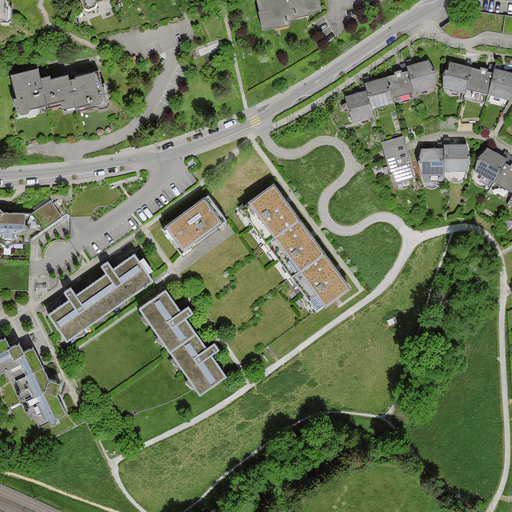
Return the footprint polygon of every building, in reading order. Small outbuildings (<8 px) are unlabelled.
[(0,0),(0,24),(12,25),(12,0),(0,0)] [(86,0),(89,9),(116,0),(86,0)] [(322,14),(319,0),(260,0),(266,31),(299,25),(298,18),(322,14)] [(511,12),(506,12),(503,30),(511,31),(511,12)] [(407,68),(408,72),(414,93),(437,86),(430,62),(407,68)] [(472,70),(450,65),(445,91),(467,95),(472,70)] [(493,74),(472,70),(467,95),(488,99),(489,96),(493,74)] [(511,74),(494,71),(493,74),(489,96),(511,100),(511,74)] [(408,72),(387,79),(392,99),(414,93),(408,72)] [(44,74),(13,79),(20,113),(50,108),(46,83),(44,74)] [(74,78),(46,83),(50,108),(67,104),(70,117),(103,110),(97,81),(75,85),(74,78)] [(366,85),(367,91),(373,110),(394,104),(392,99),(387,79),(366,85)] [(367,91),(347,97),(355,126),(376,120),(373,110),(367,91)] [(403,135),(383,140),(388,159),(408,153),(403,135)] [(444,147),(445,151),(445,173),(469,173),(469,146),(444,147)] [(508,161),(489,150),(477,173),(495,183),(505,165),(508,161)] [(445,151),(422,151),(423,176),(445,176),(445,173),(445,151)] [(408,153),(388,159),(395,182),(415,176),(408,153)] [(511,168),(505,165),(495,183),(511,192),(511,168)] [(300,220),(274,184),(248,202),(274,238),(300,220)] [(227,220),(208,195),(163,230),(182,255),(227,220)] [(0,245),(27,246),(27,215),(5,215),(0,210),(0,245)] [(326,255),(300,220),(274,238),(300,274),(326,255)] [(352,291),(326,255),(300,274),(326,310),(352,291)] [(108,279),(94,287),(112,315),(156,287),(137,258),(115,272),(111,264),(102,270),(108,279)] [(74,303),(51,317),(68,343),(112,315),(94,287),(80,297),(75,289),(69,294),(74,303)] [(167,293),(142,311),(172,354),(198,336),(190,322),(197,317),(190,307),(181,313),(167,293)] [(209,349),(198,336),(172,354),(202,397),(229,378),(214,357),(222,351),(217,344),(209,349)] [(6,340),(0,342),(0,375),(3,373),(11,378),(42,361),(36,350),(26,355),(21,345),(11,351),(6,340)] [(42,361),(11,378),(41,432),(71,417),(61,399),(65,387),(55,383),(42,361)]
